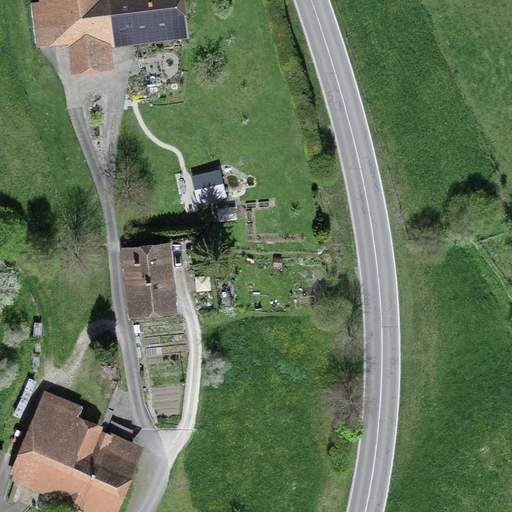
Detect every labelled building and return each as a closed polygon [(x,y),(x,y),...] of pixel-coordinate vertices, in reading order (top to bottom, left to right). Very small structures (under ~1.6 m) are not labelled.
[(63,0),(68,38),(71,38),(75,68),(104,64),(100,34),(179,24),(175,0),(63,0)] [(231,166),(192,175),(198,205),(237,195),(231,166)] [(478,198),(484,218),(499,213),(493,193),(478,198)] [(123,249),(130,310),(167,307),(161,245),(123,249)] [(186,268),(192,313),(216,310),(211,265),(186,268)] [(47,397),(17,468),(107,505),(132,446),(132,430),(108,420),(101,434),(96,431),(120,381),(101,371),(81,412),(47,397)]
